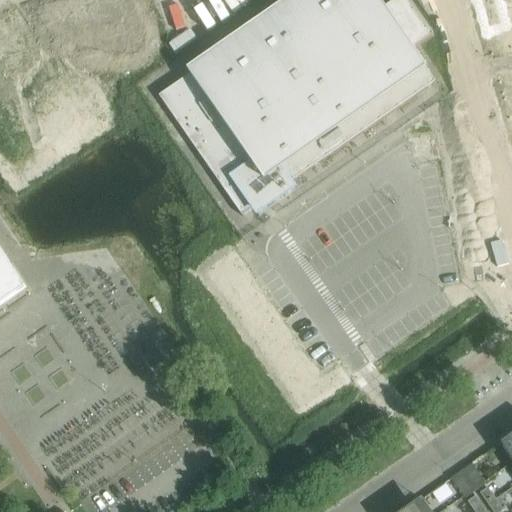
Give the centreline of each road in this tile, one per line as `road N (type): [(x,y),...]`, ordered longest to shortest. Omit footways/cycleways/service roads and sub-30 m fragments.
road 1 (residential): [(358,511),(511,402)]
road 2 (residential): [(439,149),(496,138),(511,204)]
